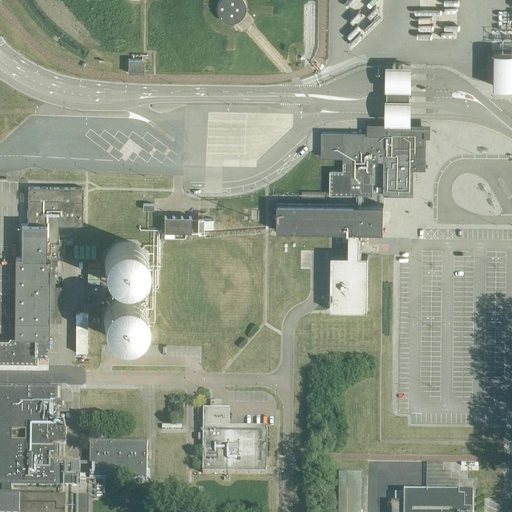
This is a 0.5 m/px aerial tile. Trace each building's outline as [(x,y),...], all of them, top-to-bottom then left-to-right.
[(245,10),(245,7),(245,4),(244,2),(243,0),(217,0),(217,1),(216,3),(215,7),(216,9),(217,12),(218,15),(220,17),(221,19),(224,20),(227,21),(230,22),(232,21),(235,21),(238,19),(240,18),(242,15),(244,13),(245,10)] [(422,19),(448,20),(449,12),(423,11),(422,19)] [(432,34),(449,35),(449,22),(432,22),(432,34)] [(511,78),(511,42),(501,43),(500,79),(511,78)] [(130,70),(147,70),(147,58),(130,58),(130,70)] [(386,67),(386,93),(387,93),(410,93),(412,94),(412,68),(395,67),(386,67)] [(387,93),(387,102),(410,102),(410,93),(387,93)] [(387,102),(385,102),(385,128),(411,128),(412,102),(410,102),(387,102)] [(356,195),(356,205),(361,205),(361,195),(372,195),(372,161),(383,161),(383,195),(408,196),(409,170),(425,170),(425,128),(411,128),(385,128),(375,128),(375,133),(320,132),(320,157),(342,157),(342,170),(329,170),(329,194),(356,195)] [(82,188),(28,187),(27,224),(21,224),(21,257),(15,257),(14,338),(9,337),(9,340),(0,339),(0,362),(37,363),(37,354),(48,354),(49,322),(54,322),(54,265),(49,265),(49,258),(57,258),(58,225),(82,225),(82,188)] [(276,207),(270,207),(270,227),(276,227),(276,231),(349,232),(361,232),(382,232),(383,205),(361,205),(356,205),(276,204),(276,207)] [(191,216),(164,216),(164,231),(190,231),(191,216)] [(213,219),(203,218),(203,227),(212,227),(213,219)] [(361,232),(349,232),(348,255),(331,255),(331,310),(367,310),(368,256),(361,256),(361,232)] [(105,274),(108,280),(114,285),(120,288),(128,288),(135,287),(141,283),(145,277),(148,271),(148,264),(146,257),(143,252),(137,247),(131,245),(124,244),(118,246),(112,249),(107,254),(104,260),(104,267),(105,274)] [(106,331),(109,337),(114,342),(121,345),(128,346),(135,344),(141,340),(146,334),(148,328),(148,321),(147,315),(143,309),(138,304),(132,302),(125,301),(118,303),(112,306),(108,311),(105,318),(104,324),(106,331)] [(78,351),(90,351),(91,309),(78,309),(78,351)] [(316,313),(315,350),(374,351),(375,314),(316,313)] [(56,389),(0,387),(0,484),(2,485),(11,485),(55,485),(55,466),(58,466),(58,462),(55,462),(55,444),(65,444),(66,430),(56,430),(56,389)] [(210,409),(203,409),(202,435),(198,435),(198,441),(202,441),(202,473),(266,474),(266,428),(229,427),(229,409),(222,409),(222,403),(210,402),(210,409)] [(90,479),(145,480),(146,480),(146,442),(146,443),(89,442),(89,463),(87,463),(87,471),(89,471),(89,480),(90,480),(90,479)] [(79,464),(65,464),(65,486),(79,486),(79,464)] [(360,511),(361,474),(338,474),(337,511),(360,511)] [(11,485),(2,485),(1,495),(0,494),(0,511),(64,511),(65,495),(64,495),(64,496),(45,496),(20,495),(19,495),(11,495),(11,485)] [(89,511),(90,493),(81,493),(80,511),(89,511)] [(472,511),(473,494),(404,493),(404,494),(395,494),(395,503),(391,503),(391,511),(472,511)]
